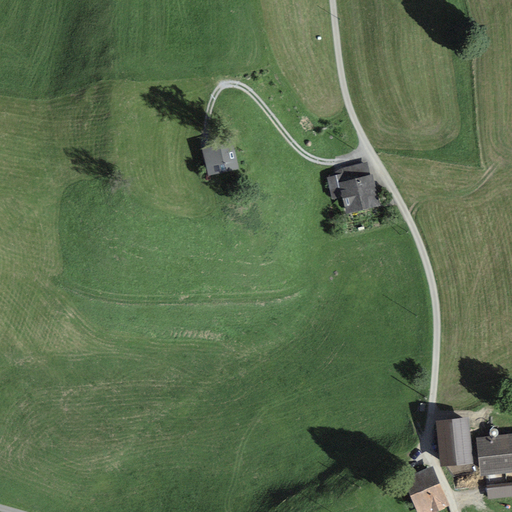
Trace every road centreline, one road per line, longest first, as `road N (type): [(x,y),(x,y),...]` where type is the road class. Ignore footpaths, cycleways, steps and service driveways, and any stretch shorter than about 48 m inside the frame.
road 1 (residential): [(455,511),(428,441),(437,332),(429,271),(347,108),(331,0)]
road 2 (unknown): [(210,104),(217,88),(234,82),(316,160),(373,156)]
